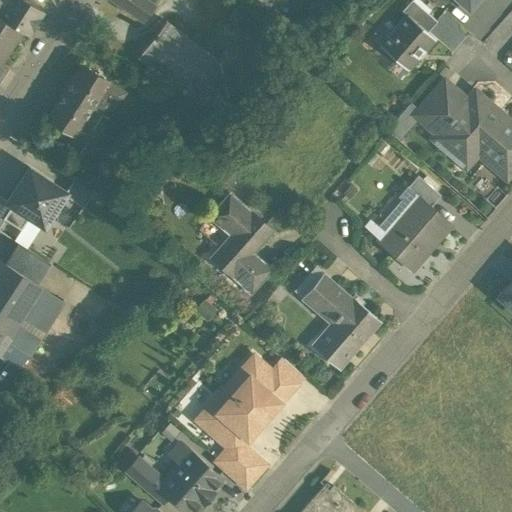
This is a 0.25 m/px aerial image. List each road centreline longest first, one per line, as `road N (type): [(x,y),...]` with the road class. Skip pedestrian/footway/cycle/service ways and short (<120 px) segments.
road 1 (residential): [(423,321),(321,436)]
road 2 (residential): [(84,0),(0,122)]
road 3 (residential): [(326,224),(341,250),(423,321)]
road 4 (residential): [(511,217),(423,321)]
